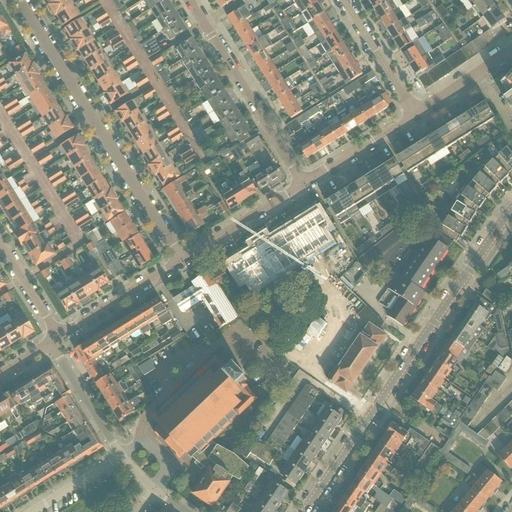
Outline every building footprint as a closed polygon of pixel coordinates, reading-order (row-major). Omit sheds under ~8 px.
[(56,0),(47,6),(54,17),(74,4),(71,0),(56,0)] [(142,0),(149,10),(165,0),(142,0)] [(166,0),(165,0),(149,10),(156,21),(160,18),(173,10),(166,0)] [(315,0),(300,0),(295,4),(302,14),(318,3),(315,0)] [(368,0),(375,10),(387,2),(385,0),(368,0)] [(391,0),(390,0),(387,2),(375,10),(381,20),(398,10),(391,0)] [(391,0),(398,10),(403,6),(399,0),(391,0)] [(429,4),(425,0),(416,0),(422,9),(429,4)] [(482,0),(473,8),(481,19),(496,8),(489,0),(482,0)] [(118,1),(113,4),(120,14),(127,10),(125,6),(124,5),(121,7),(118,1)] [(276,1),(269,6),(272,9),(279,5),(276,1)] [(318,3),(302,14),(308,24),(313,20),(324,14),(318,3)] [(74,4),(54,17),(55,16),(58,21),(57,22),(60,28),(81,15),(76,8),(73,9),(71,6),(74,4)] [(234,7),(225,12),(228,17),(230,20),(234,28),(246,20),(251,17),(245,6),(243,4),(237,7),(236,5),(234,7)] [(398,10),(381,20),(382,20),(388,30),(406,19),(411,16),(404,5),(403,6),(398,10)] [(442,5),(436,10),(439,14),(446,10),(442,5)] [(481,19),(490,30),(493,28),(498,24),(504,20),(496,8),(481,19)] [(156,21),(162,31),(179,20),(173,10),(160,18),(156,21)] [(446,10),(439,14),(442,19),(449,15),(446,10)] [(422,18),(424,21),(435,15),(433,11),(422,18)] [(94,18),(97,24),(107,17),(104,12),(94,18)] [(277,14),(277,15),(283,25),(284,25),(290,21),(288,17),(286,18),(282,12),(277,14)] [(313,20),(308,24),(314,34),(331,24),(329,20),(324,14),(313,20)] [(0,30),(1,30),(4,36),(10,32),(0,15),(0,30)] [(127,16),(123,19),(126,25),(131,22),(127,16)] [(107,17),(97,24),(100,29),(111,23),(107,17)] [(69,41),(89,29),(89,28),(86,30),(84,27),(87,25),(82,18),(62,30),(66,36),(67,35),(70,40),(69,41)] [(412,29),(406,19),(388,30),(394,40),(412,29)] [(179,20),(162,31),(161,32),(164,36),(165,35),(169,41),(186,31),(179,20)] [(234,28),(241,38),(252,31),(246,20),(234,28)] [(284,25),(283,25),(289,35),(290,35),(296,31),(290,21),(284,25)] [(131,22),(126,25),(130,31),(134,28),(131,22)] [(279,22),(272,26),(275,30),(281,26),(279,22)] [(331,24),(314,34),(320,44),(337,34),(331,24)] [(442,24),(436,28),(446,42),(452,38),(442,24)] [(498,24),(493,28),(500,39),(505,35),(498,24)] [(281,26),(275,30),(278,35),(284,31),(281,26)] [(252,31),(241,38),(247,48),(258,41),(264,37),(257,27),(252,31)] [(490,30),(488,31),(495,42),(500,39),(493,28),(490,30)] [(69,41),(76,52),(93,41),(91,38),(94,36),(89,29),(69,41)] [(412,29),(394,40),(400,50),(418,39),(412,29)] [(459,29),(452,34),(455,38),(462,34),(459,29)] [(488,31),(483,35),(490,46),(495,42),(488,31)] [(107,40),(110,45),(121,39),(117,33),(107,40)] [(320,45),(316,47),(321,57),(326,54),(327,54),(332,51),(343,44),(337,34),(320,44),(320,45)] [(462,34),(455,38),(459,43),(465,38),(462,34)] [(258,41),(247,48),(253,58),(265,51),(273,46),(267,35),(264,37),(258,41)] [(483,35),(478,38),(485,49),(490,46),(483,35)] [(140,36),(135,39),(139,45),(144,42),(140,36)] [(418,39),(400,50),(403,55),(409,65),(427,54),(428,54),(432,51),(423,36),(418,39)] [(139,45),(148,59),(160,51),(152,37),(144,42),(139,45)] [(478,38),(473,42),(480,52),(485,49),(478,38)] [(121,39),(110,45),(114,50),(124,44),(121,39)] [(175,49),(181,60),(198,50),(191,39),(175,49)] [(84,61),(84,62),(102,50),(98,43),(95,44),(93,41),(76,52),(77,51),(80,56),(79,57),(82,62),(84,61)] [(473,42),(468,45),(475,56),(480,52),(473,42)] [(332,51),(327,54),(333,64),(338,61),(350,54),(343,44),(332,51)] [(475,56),(468,45),(463,48),(470,59),(475,56)] [(22,52),(19,46),(13,49),(17,55),(22,52)] [(460,49),(455,53),(463,64),(468,61),(460,49)] [(85,68),(89,73),(109,61),(105,54),(102,55),(100,52),(103,50),(102,50),(84,62),(87,67),(85,68)] [(180,60),(187,71),(204,60),(198,50),(181,60),(180,60)] [(253,58),(260,68),(271,61),(265,51),(253,58)] [(12,76),(12,77),(32,64),(31,65),(28,60),(29,59),(25,53),(5,66),(10,73),(13,72),(14,75),(12,76)] [(463,64),(455,53),(450,56),(458,67),(463,64)] [(338,61),(333,64),(339,75),(344,72),(356,64),(350,54),(338,61)] [(421,58),(409,65),(418,78),(424,74),(431,70),(436,66),(432,61),(428,54),(427,54),(421,58)] [(120,61),(124,66),(134,60),(131,55),(120,61)] [(158,55),(149,61),(153,67),(153,68),(163,61),(162,61),(158,55)] [(441,55),(432,61),(436,66),(441,63),(445,60),(441,55)] [(458,67),(450,56),(445,60),(453,71),(458,67)] [(134,60),(124,66),(127,72),(137,65),(134,60)] [(187,71),(193,81),(210,70),(204,60),(187,71)] [(453,71),(445,60),(441,63),(448,74),(453,71)] [(94,78),(97,83),(116,72),(115,71),(113,73),(111,70),(114,68),(109,61),(89,73),(93,79),(94,78)] [(260,68),(266,78),(277,71),(271,61),(260,68)] [(304,63),(298,67),(300,71),(307,67),(304,63)] [(436,66),(443,77),(448,74),(441,63),(436,66)] [(19,83),(21,86),(39,75),(32,64),(12,77),(17,84),(19,83)] [(339,75),(345,84),(346,85),(351,82),(354,80),(362,75),(356,64),(344,72),(339,75)] [(436,66),(431,70),(438,81),(443,77),(436,66)] [(165,70),(158,75),(164,84),(170,81),(167,77),(169,76),(165,70)] [(193,81),(199,91),(217,80),(210,70),(193,81)] [(438,81),(431,70),(424,74),(432,85),(438,81)] [(266,78),(272,88),(284,81),(277,71),(266,78)] [(101,89),(103,93),(104,94),(120,84),(118,80),(120,79),(116,72),(97,83),(97,84),(96,84),(99,90),(101,89)] [(357,82),(360,87),(376,78),(372,72),(357,82)] [(511,101),(511,73),(501,85),(510,96),(504,100),(508,105),(511,101)] [(418,78),(425,90),(432,85),(424,74),(418,78)] [(21,91),(25,98),(44,87),(44,86),(45,85),(42,80),(41,81),(38,76),(39,75),(21,86),(24,89),(21,91)] [(134,83),(137,88),(148,82),(144,76),(134,83)] [(284,81),(272,88),(272,89),(279,99),(290,91),(295,88),(288,78),(284,81)] [(103,93),(102,94),(102,95),(109,106),(129,93),(128,92),(134,88),(128,79),(120,84),(104,94),(103,93)] [(199,91),(206,102),(223,91),(217,80),(199,91)] [(328,82),(321,86),(325,91),(331,87),(328,82)] [(317,83),(310,87),(313,91),(319,87),(317,83)] [(166,89),(170,95),(175,92),(171,86),(166,89)] [(28,102),(32,109),(52,96),(49,91),(47,92),(44,87),(25,98),(26,99),(28,97),(30,100),(28,102)] [(141,95),(145,100),(155,94),(152,88),(141,95)] [(206,102),(212,112),(230,101),(223,91),(206,102)] [(290,91),(279,99),(285,109),(296,101),(301,99),(298,94),(294,97),(290,91)] [(175,92),(170,95),(174,101),(178,98),(175,92)] [(378,92),(368,99),(378,115),(388,108),(387,106),(392,103),(386,93),(381,96),(378,92)] [(39,119),(39,120),(57,108),(54,103),(56,102),(52,96),(32,109),(37,116),(39,115),(41,118),(39,119)] [(367,97),(358,103),(359,104),(358,105),(361,110),(368,121),(378,115),(368,99),(367,98),(367,97)] [(5,111),(17,103),(14,98),(2,106),(5,111)] [(113,112),(120,123),(138,113),(136,109),(138,108),(133,100),(113,112)] [(212,112),(219,122),(236,111),(230,101),(212,112)] [(296,101),(285,109),(291,119),(303,112),(296,101)] [(479,106),(475,108),(476,110),(485,124),(495,118),(490,110),(485,102),(479,106)] [(8,116),(21,109),(17,103),(5,111),(8,116)] [(152,111),(155,117),(165,110),(162,105),(152,111)] [(46,125),(48,129),(66,118),(65,117),(64,118),(61,114),(62,113),(59,107),(58,108),(57,108),(39,120),(43,127),(46,125)] [(179,110),(183,116),(188,113),(184,107),(179,110)] [(316,107),(306,113),(310,119),(320,113),(316,107)] [(469,112),(466,114),(467,116),(476,130),(485,124),(476,110),(475,108),(469,112)] [(165,110),(155,117),(158,122),(169,116),(165,110)] [(347,110),(337,117),(340,122),(347,134),(358,127),(350,116),(347,110)] [(361,110),(350,116),(358,127),(368,121),(361,110)] [(225,132),(230,129),(242,122),(236,111),(219,122),(225,132)] [(128,133),(147,122),(142,114),(140,116),(138,113),(120,123),(120,124),(122,123),(125,128),(123,128),(127,134),(128,133)] [(188,113),(183,116),(187,121),(191,119),(188,113)] [(306,113),(302,116),(306,122),(310,119),(306,113)] [(460,118),(456,120),(457,122),(466,136),(476,130),(467,116),(466,114),(460,118)] [(327,123),(330,129),(337,140),(347,134),(340,122),(337,117),(327,123)] [(66,118),(48,129),(50,132),(48,134),(52,141),(73,129),(66,118)] [(31,125),(27,119),(15,127),(18,132),(31,125)] [(296,120),(286,126),(290,132),(289,132),(288,133),(287,133),(287,134),(287,135),(286,135),(286,136),(286,137),(286,138),(287,138),(287,139),(292,136),(302,129),(300,125),(296,120)] [(450,124),(446,126),(447,128),(456,142),(466,136),(457,122),(456,120),(450,124)] [(130,139),(134,145),(154,132),(149,125),(147,127),(145,124),(147,122),(128,133),(131,138),(130,139)] [(225,132),(224,133),(231,144),(237,140),(237,139),(241,137),(247,134),(247,133),(249,132),(242,122),(230,129),(225,132)] [(22,138),(34,130),(31,125),(18,132),(22,138)] [(165,133),(168,138),(179,132),(175,126),(165,133)] [(200,126),(192,130),(196,136),(204,132),(200,126)] [(314,126),(304,132),(308,138),(309,139),(310,141),(317,153),(327,146),(320,135),(314,126)] [(440,130),(437,132),(438,134),(447,149),(456,142),(447,128),(446,126),(440,130)] [(330,129),(320,135),(327,146),(337,140),(330,129)] [(492,135),(495,139),(501,135),(498,131),(492,135)] [(139,150),(142,155),(160,143),(158,144),(156,141),(158,140),(154,132),(134,145),(137,151),(139,150)] [(179,132),(168,138),(172,143),(182,137),(179,132)] [(204,132),(196,136),(200,142),(207,137),(204,132)] [(431,136),(427,138),(428,140),(437,155),(447,149),(438,134),(437,132),(431,136)] [(241,137),(237,139),(240,144),(243,141),(250,137),(247,133),(247,134),(241,137)] [(247,147),(248,148),(259,141),(255,134),(250,137),(243,141),(247,147)] [(64,154),(66,157),(84,147),(77,135),(57,148),(61,156),(64,154)] [(487,135),(481,139),(484,143),(490,139),(487,135)] [(421,142),(417,144),(418,146),(418,147),(427,161),(437,155),(428,140),(427,138),(421,142)] [(302,141),(297,144),(299,146),(300,148),(304,155),(307,159),(317,153),(310,141),(309,139),(305,142),(302,141)] [(481,139),(476,143),(479,148),(484,143),(481,139)] [(29,149),(32,154),(44,146),(41,141),(29,149)] [(236,146),(229,150),(231,153),(236,162),(243,158),(239,152),(247,147),(243,141),(240,144),(239,144),(236,146)] [(147,166),(164,155),(162,152),(165,150),(160,143),(142,155),(141,156),(144,161),(145,160),(148,165),(147,166)] [(411,148),(408,150),(418,167),(420,170),(430,164),(427,161),(418,147),(418,146),(417,144),(411,148)] [(66,163),(70,170),(89,158),(90,157),(87,152),(85,152),(82,148),(84,147),(66,157),(68,161),(66,163)] [(178,154),(182,159),(192,153),(189,148),(178,154)] [(493,160),(507,174),(508,174),(510,172),(511,171),(511,170),(511,152),(507,148),(493,160)] [(228,149),(220,153),(223,158),(230,153),(228,149)] [(468,149),(463,153),(466,158),(471,154),(468,149)] [(402,154),(398,157),(399,158),(404,167),(407,173),(418,167),(408,150),(402,154)] [(36,161),(39,166),(52,158),(48,153),(36,161)] [(192,153),(182,159),(185,165),(195,158),(192,153)] [(463,153),(458,158),(461,162),(466,158),(463,153)] [(147,166),(154,177),(174,164),(169,157),(167,159),(164,155),(147,166)] [(11,162),(8,157),(2,160),(6,166),(11,162)] [(72,173),(77,180),(97,168),(93,162),(92,163),(89,158),(70,170),(73,169),(75,172),(72,173)] [(218,158),(211,162),(214,166),(221,162),(218,158)] [(388,163),(384,165),(385,167),(394,181),(404,175),(399,167),(394,159),(388,163)] [(480,173),(495,186),(496,186),(498,184),(499,182),(501,183),(504,180),(509,175),(507,174),(493,160),(480,173)] [(9,171),(15,167),(11,162),(6,166),(9,171)] [(214,166),(211,162),(204,167),(207,171),(214,166)] [(174,164),(154,177),(155,176),(158,181),(157,182),(161,188),(181,175),(176,168),(173,169),(171,166),(174,165),(174,164)] [(450,164),(445,168),(448,172),(453,168),(450,164)] [(273,165),(262,172),(270,184),(281,177),(273,165)] [(375,171),(388,192),(397,187),(397,186),(394,181),(385,167),(384,165),(375,171)] [(253,180),(249,182),(254,191),(258,188),(260,191),(270,184),(262,172),(259,167),(249,174),(253,180)] [(83,191),(102,179),(99,175),(100,174),(97,168),(77,180),(81,188),(84,186),(86,189),(83,191)] [(195,171),(200,179),(205,176),(200,168),(195,171)] [(445,168),(440,172),(443,176),(448,172),(445,168)] [(62,175),(59,170),(46,177),(50,183),(62,175)] [(369,175),(365,177),(366,179),(375,193),(378,198),(388,192),(375,171),(369,175)] [(243,173),(233,178),(235,181),(246,199),(247,198),(248,199),(253,196),(252,195),(255,193),(254,191),(249,182),(243,173)] [(468,187),(484,199),(485,199),(485,198),(488,195),(490,196),(493,192),(497,187),(495,186),(480,173),(468,187)] [(53,188),(65,180),(62,175),(50,183),(53,188)] [(167,198),(168,199),(182,190),(179,185),(186,181),(183,176),(162,190),(164,193),(163,193),(166,198),(167,198)] [(205,176),(200,179),(205,186),(209,183),(205,176)] [(359,181),(355,183),(356,185),(365,199),(369,205),(378,198),(375,193),(366,179),(365,177),(359,181)] [(19,187),(25,183),(21,178),(16,182),(19,187)] [(432,178),(427,182),(430,186),(435,182),(432,178)] [(91,197),(93,200),(110,189),(109,190),(106,185),(107,184),(104,179),(102,180),(102,179),(83,191),(88,198),(91,197)] [(0,184),(0,198),(12,191),(6,181),(0,184)] [(229,181),(225,184),(237,204),(240,202),(241,203),(246,200),(245,199),(246,199),(235,181),(230,184),(229,181)] [(427,182),(422,186),(425,190),(430,186),(427,182)] [(22,192),(28,189),(25,183),(19,187),(22,192)] [(349,187),(346,189),(347,191),(359,211),(369,205),(365,199),(356,185),(355,183),(349,187)] [(237,204),(225,184),(216,189),(223,201),(228,210),(229,209),(230,210),(235,207),(234,206),(237,204)] [(206,189),(211,196),(216,194),(211,186),(206,189)] [(457,202),(474,213),(475,212),(478,208),(479,209),(482,205),(486,200),(484,199),(468,187),(457,202)] [(92,205),(97,212),(117,200),(110,189),(93,200),(95,204),(92,205)] [(340,193),(336,195),(350,217),(359,211),(347,191),(346,189),(340,193)] [(172,204),(174,208),(195,194),(192,190),(185,194),(182,190),(168,199),(167,200),(171,205),(172,204)] [(0,198),(0,207),(3,212),(19,202),(12,191),(0,198)] [(75,196),(72,191),(60,199),(63,204),(75,196)] [(178,215),(179,216),(193,207),(190,203),(197,199),(195,194),(174,208),(175,210),(174,211),(177,216),(178,215)] [(216,194),(211,196),(216,203),(220,201),(216,194)] [(336,195),(326,202),(340,225),(350,218),(350,217),(336,195)] [(407,200),(409,204),(419,199),(417,195),(407,200)] [(424,195),(420,199),(427,203),(430,199),(424,195)] [(66,209),(79,202),(75,196),(63,204),(66,209)] [(32,208),(38,205),(35,199),(29,203),(32,208)] [(117,200),(97,212),(97,213),(100,211),(102,214),(99,216),(104,224),(124,211),(120,205),(119,206),(116,201),(117,200)] [(3,212),(9,223),(25,213),(19,202),(3,212)] [(451,212),(448,217),(453,220),(466,227),(469,222),(470,223),(473,219),(476,214),(474,213),(457,202),(451,212)] [(221,203),(214,207),(217,211),(220,215),(226,211),(221,203)] [(36,214),(41,210),(38,205),(32,208),(36,214)] [(179,217),(178,217),(182,223),(183,222),(185,225),(205,212),(202,208),(196,212),(193,207),(179,216),(179,217)] [(243,257),(229,265),(241,283),(247,279),(254,290),(330,243),(323,231),(329,228),(318,210),(281,233),(274,238),(270,240),(269,238),(266,239),(265,236),(252,244),(254,247),(252,248),(253,250),(242,257),(243,257)] [(407,211),(402,215),(406,219),(411,215),(407,211)] [(89,218),(85,212),(73,220),(76,225),(89,218)] [(205,212),(185,225),(186,228),(185,228),(188,234),(189,233),(190,234),(204,225),(201,221),(208,216),(205,212)] [(13,235),(14,235),(32,223),(25,213),(9,223),(16,233),(13,235)] [(109,222),(105,225),(111,235),(116,233),(130,224),(123,214),(109,222)] [(406,219),(402,215),(398,218),(401,223),(406,219)] [(448,217),(439,231),(448,237),(457,242),(460,237),(461,238),(464,233),(467,228),(466,227),(453,220),(448,217)] [(80,231),(92,223),(89,218),(76,225),(80,231)] [(46,230),(51,226),(48,221),(42,224),(46,230)] [(14,235),(20,246),(21,245),(38,235),(39,234),(32,223),(14,235)] [(130,224),(116,233),(122,243),(136,234),(130,224)] [(359,259),(368,270),(378,263),(394,273),(394,272),(399,275),(398,275),(397,275),(387,289),(401,298),(388,317),(394,321),(403,327),(421,299),(419,298),(423,292),(420,290),(452,243),(444,238),(435,231),(421,251),(413,246),(420,235),(410,228),(408,229),(404,224),(359,259)] [(389,225),(384,229),(387,233),(392,229),(389,225)] [(49,235),(55,232),(51,226),(46,230),(49,235)] [(102,241),(95,229),(86,234),(94,246),(102,241)] [(384,229),(379,233),(382,237),(387,233),(384,229)] [(38,235),(21,245),(22,245),(22,246),(28,256),(44,246),(44,245),(43,244),(38,236),(38,235)] [(123,244),(131,256),(144,248),(137,236),(123,244)] [(374,236),(366,243),(369,247),(378,240),(374,236)] [(104,240),(102,241),(94,246),(100,257),(106,254),(111,251),(104,240)] [(55,245),(58,250),(64,247),(61,241),(55,245)] [(44,246),(28,256),(35,267),(54,254),(48,243),(44,246)] [(91,243),(86,246),(89,252),(92,250),(95,255),(97,253),(95,249),(91,243)] [(366,243),(361,246),(364,251),(369,247),(366,243)] [(144,248),(131,256),(138,268),(152,259),(151,258),(151,259),(144,248)] [(106,254),(100,257),(114,279),(119,276),(112,264),(117,261),(111,251),(106,254)] [(72,266),(67,258),(63,260),(68,268),(72,266)] [(68,268),(63,260),(59,263),(64,271),(68,268)] [(124,273),(117,261),(112,264),(119,276),(124,273)] [(511,264),(496,276),(501,283),(508,278),(509,277),(510,276),(511,278),(511,279),(511,264)] [(91,273),(87,275),(98,293),(109,286),(97,266),(89,270),(91,273)] [(174,299),(179,308),(183,313),(203,301),(220,329),(239,318),(216,283),(218,281),(221,286),(229,281),(220,267),(210,273),(210,272),(192,284),(194,287),(174,299)] [(40,273),(44,278),(49,275),(46,269),(40,273)] [(82,275),(75,279),(87,299),(93,296),(92,294),(97,291),(98,293),(87,275),(84,277),(82,275)] [(69,286),(66,288),(77,306),(76,304),(81,301),(82,303),(87,299),(75,279),(68,284),(69,286)] [(77,306),(66,288),(62,290),(61,288),(53,293),(66,313),(77,306)] [(482,295),(491,301),(495,295),(486,289),(482,295)] [(3,296),(7,302),(12,298),(9,293),(3,296)] [(476,304),(468,316),(481,326),(485,320),(487,321),(491,316),(495,318),(499,333),(504,331),(499,311),(481,298),(478,303),(480,304),(478,306),(476,304)] [(158,319),(159,319),(163,325),(172,320),(167,313),(158,299),(157,299),(156,299),(153,301),(153,302),(149,305),(158,319)] [(511,301),(502,309),(503,316),(511,309),(511,301)] [(144,308),(140,310),(149,325),(158,319),(149,305),(148,305),(147,305),(144,306),(144,308)] [(340,367),(334,368),(335,371),(328,381),(331,382),(330,383),(332,384),(332,383),(335,385),(346,393),(352,384),(353,385),(387,336),(379,331),(384,324),(366,306),(357,316),(368,326),(353,347),(352,347),(351,347),(348,351),(348,352),(349,353),(340,367)] [(135,314),(130,316),(140,331),(143,336),(152,330),(149,325),(140,310),(139,311),(137,311),(135,312),(135,314)] [(15,320),(12,322),(22,340),(34,333),(21,313),(13,317),(15,320)] [(125,320),(121,322),(130,337),(140,331),(130,316),(129,317),(128,316),(125,318),(125,320)] [(468,316),(460,328),(478,340),(485,329),(481,326),(468,316)] [(6,322),(0,325),(0,327),(11,345),(12,346),(18,343),(17,341),(21,338),(22,340),(12,322),(8,324),(6,322)] [(116,325),(112,328),(121,343),(130,337),(121,322),(120,323),(119,322),(116,324),(116,325)] [(0,351),(0,352),(1,351),(2,353),(7,349),(6,348),(11,345),(0,327),(0,328),(0,329),(0,351)] [(107,331),(102,334),(112,349),(121,343),(112,328),(111,329),(109,328),(106,330),(107,331)] [(460,328),(452,340),(475,355),(478,350),(474,346),(478,340),(460,328)] [(494,338),(487,348),(503,358),(505,356),(509,350),(508,348),(504,331),(499,333),(499,334),(495,335),(496,338),(494,338)] [(177,333),(170,337),(172,340),(173,343),(180,338),(179,336),(177,333)] [(97,337),(93,340),(102,354),(112,349),(102,334),(101,334),(100,334),(97,336),(97,337)] [(167,334),(160,339),(163,343),(169,338),(170,338),(167,334)] [(88,343),(84,346),(93,360),(93,359),(94,360),(96,363),(104,358),(102,354),(93,340),(92,340),(91,340),(88,342),(88,343)] [(157,340),(149,345),(152,349),(159,345),(157,340)] [(445,350),(444,351),(457,360),(463,351),(464,349),(465,349),(452,340),(448,346),(447,345),(444,349),(445,350)] [(149,345),(141,350),(144,354),(152,349),(150,345),(149,345)] [(93,360),(84,346),(83,346),(79,347),(76,350),(76,351),(78,354),(77,356),(81,361),(82,361),(88,370),(87,371),(91,377),(92,376),(95,382),(105,376),(111,372),(108,367),(102,371),(101,370),(100,370),(94,360),(93,359),(93,360)] [(130,354),(133,358),(140,354),(137,349),(130,354)] [(440,357),(438,361),(452,371),(455,373),(458,375),(461,371),(456,367),(459,362),(457,361),(457,360),(444,351),(443,353),(441,353),(439,356),(440,357)] [(490,366),(495,370),(496,371),(504,360),(497,355),(490,365),(491,366),(490,366)] [(127,356),(119,361),(122,365),(130,360),(127,356)] [(155,413),(152,416),(152,418),(159,426),(153,432),(158,437),(159,436),(175,453),(174,453),(179,459),(185,453),(191,459),(192,458),(196,461),(194,463),(197,467),(201,470),(204,468),(208,472),(193,495),(213,508),(230,483),(230,482),(233,478),(240,481),(249,468),(237,457),(220,448),(219,449),(215,444),(222,437),(220,435),(223,432),(224,433),(225,432),(224,431),(230,424),(231,425),(232,424),(231,424),(238,417),(239,418),(240,417),(239,416),(257,398),(247,388),(248,386),(244,382),(247,379),(235,367),(232,370),(228,366),(227,367),(216,356),(198,373),(197,373),(196,374),(197,374),(191,381),(190,380),(189,381),(190,382),(183,388),(182,387),(181,388),(182,389),(176,395),(175,395),(174,395),(175,396),(168,403),(167,402),(166,403),(167,404),(161,410),(160,409),(159,410),(160,411),(158,413),(155,413)] [(511,360),(507,357),(499,369),(505,373),(511,363),(511,360)] [(144,376),(155,369),(150,360),(139,367),(144,376)] [(122,365),(119,361),(111,366),(114,370),(122,365)] [(433,367),(431,371),(444,380),(445,381),(446,380),(452,384),(455,380),(452,377),(454,375),(455,373),(452,371),(438,361),(436,362),(435,362),(433,366),(433,367)] [(40,372),(41,374),(48,384),(50,383),(58,396),(67,390),(52,365),(40,372)] [(131,365),(126,368),(131,376),(136,373),(131,365)] [(495,370),(490,366),(486,372),(491,375),(495,370)] [(424,380),(424,381),(438,391),(441,387),(448,391),(451,386),(445,382),(445,381),(444,380),(431,371),(427,376),(426,376),(424,378),(424,380)] [(496,372),(491,378),(502,385),(506,379),(496,372)] [(136,373),(131,376),(136,383),(141,380),(136,373)] [(41,374),(30,380),(39,395),(45,391),(43,387),(48,384),(41,374)] [(100,389),(102,393),(117,384),(111,375),(97,384),(97,385),(97,387),(98,389),(100,389)] [(485,383),(494,389),(498,392),(502,385),(491,378),(489,377),(485,383)] [(30,380),(21,386),(32,404),(42,399),(39,395),(30,380)] [(418,389),(417,390),(432,400),(435,395),(442,400),(445,395),(438,391),(424,381),(421,385),(420,385),(418,387),(418,389)] [(108,402),(108,403),(127,391),(129,390),(125,384),(123,385),(121,382),(117,384),(102,393),(105,398),(105,399),(106,402),(108,402)] [(145,382),(141,385),(144,390),(145,392),(150,390),(145,382)] [(485,383),(482,388),(490,394),(494,389),(485,383)] [(306,385),(295,403),(304,409),(307,411),(309,408),(311,406),(307,403),(312,397),(309,395),(314,388),(310,386),(306,385)] [(21,386),(12,392),(19,405),(20,406),(26,403),(29,407),(32,404),(21,386)] [(482,388),(478,393),(487,399),(490,394),(482,388)] [(145,392),(144,393),(146,398),(152,394),(150,390),(145,392)] [(453,430),(458,422),(460,419),(459,419),(453,414),(432,400),(417,390),(416,392),(415,391),(411,396),(413,397),(411,399),(431,412),(434,408),(441,412),(440,414),(444,417),(441,422),(453,430)] [(11,391),(0,397),(10,412),(15,420),(18,418),(16,414),(16,412),(14,408),(19,405),(12,392),(11,391)] [(109,404),(108,405),(110,408),(112,408),(114,412),(133,401),(132,400),(131,398),(127,391),(108,403),(109,404)] [(478,393),(475,398),(484,404),(487,399),(478,393)] [(54,404),(60,413),(76,403),(70,394),(54,404)] [(263,413),(278,400),(272,394),(258,407),(263,413)] [(50,395),(42,400),(45,404),(52,399),(50,395)] [(0,397),(0,416),(1,418),(3,421),(8,418),(5,415),(10,412),(0,397)] [(133,401),(114,412),(119,420),(122,421),(141,409),(138,404),(140,402),(139,400),(138,398),(137,397),(132,400),(133,401)] [(475,398),(472,402),(480,408),(484,404),(475,398)] [(472,402),(468,407),(477,413),(480,408),(472,402)] [(60,413),(66,423),(82,413),(76,403),(60,413)] [(290,409),(287,414),(296,420),(299,422),(303,417),(299,415),(304,409),(295,403),(290,409)] [(326,408),(318,419),(334,430),(337,425),(336,424),(340,418),(341,419),(342,418),(341,418),(344,413),(336,407),(333,412),(326,408)] [(468,407),(465,412),(474,418),(477,413),(468,407)] [(504,409),(500,413),(507,421),(511,417),(504,409)] [(456,410),(453,414),(459,419),(462,415),(456,410)] [(44,417),(42,424),(55,416),(53,412),(44,417)] [(465,412),(462,417),(470,423),(474,418),(465,412)] [(66,423),(72,432),(87,422),(82,413),(66,423)] [(500,413),(496,417),(503,425),(507,421),(500,413)] [(283,420),(279,425),(288,431),(292,433),(295,429),(292,426),(296,420),(287,414),(283,420)] [(460,419),(458,422),(467,428),(470,423),(462,417),(460,419)] [(496,417),(492,421),(499,429),(503,425),(496,417)] [(318,419),(311,430),(326,441),(329,436),(328,435),(333,429),(334,430),(318,419)] [(7,420),(4,422),(13,436),(16,435),(15,433),(15,434),(14,432),(15,432),(7,420)] [(36,421),(31,424),(36,431),(40,422),(36,421)] [(492,421),(487,425),(495,433),(499,429),(492,421)] [(72,432),(79,443),(94,433),(87,422),(72,432)] [(453,430),(451,432),(453,434),(458,438),(462,433),(485,448),(489,443),(486,441),(477,435),(467,428),(458,422),(453,430)] [(31,424),(22,430),(23,431),(26,436),(26,437),(36,431),(31,424)] [(275,431),(272,436),(281,442),(284,444),(287,440),(284,437),(288,431),(279,425),(275,431)] [(390,430),(387,434),(402,444),(406,447),(412,439),(420,445),(418,448),(420,449),(424,452),(430,443),(410,429),(407,434),(406,434),(407,433),(404,431),(402,431),(393,425),(393,426),(391,426),(389,429),(390,430)] [(487,425),(483,429),(490,437),(495,433),(487,425)] [(490,437),(483,429),(477,435),(486,441),(490,437)] [(311,430),(303,441),(319,452),(322,447),(321,446),(325,440),(326,441),(311,430)] [(13,436),(13,437),(16,442),(26,436),(23,431),(16,435),(13,436)] [(38,433),(31,437),(34,442),(41,437),(38,433)] [(80,447),(79,447),(85,456),(85,458),(103,447),(94,433),(86,438),(87,438),(87,439),(90,443),(86,446),(84,444),(80,447)] [(383,440),(381,444),(395,454),(402,458),(405,454),(398,449),(402,444),(387,434),(386,436),(385,435),(383,438),(383,440)] [(267,442),(264,447),(277,455),(280,451),(277,448),(281,442),(272,436),(267,442)] [(13,437),(4,442),(5,444),(8,448),(16,442),(13,437)] [(34,442),(31,437),(24,442),(27,446),(34,442)] [(451,437),(439,455),(467,475),(468,473),(471,469),(448,453),(456,441),(451,437)] [(248,445),(241,456),(246,459),(250,453),(269,466),(277,455),(264,447),(253,439),(248,445)] [(303,441),(296,452),(311,463),(314,458),(313,458),(318,451),(319,452),(303,441)] [(71,445),(65,449),(75,464),(80,461),(79,460),(85,456),(79,447),(78,445),(76,442),(71,445)] [(511,442),(498,456),(511,470),(511,468),(511,442)] [(22,443),(13,449),(16,454),(25,448),(22,443)] [(374,453),(374,454),(388,464),(389,463),(395,468),(398,463),(392,459),(392,458),(394,456),(395,454),(381,444),(379,445),(378,445),(376,448),(377,449),(374,453)] [(431,444),(423,455),(426,457),(431,461),(439,449),(437,448),(434,445),(431,444)] [(12,449),(4,454),(5,455),(7,458),(15,453),(12,449)] [(65,449),(55,455),(64,469),(69,466),(70,468),(75,464),(65,449)] [(51,457),(46,461),(56,476),(61,473),(60,472),(64,469),(55,455),(52,450),(48,452),(51,457)] [(296,452),(288,463),(304,474),(307,469),(306,469),(310,462),(311,463),(296,452)] [(391,474),(394,469),(387,465),(388,464),(374,454),(370,459),(369,459),(367,462),(367,463),(367,464),(381,474),(384,469),(391,474)] [(423,455),(415,468),(418,470),(423,473),(431,461),(426,457),(423,455)] [(46,461),(36,466),(45,481),(50,478),(51,479),(56,476),(46,461)] [(304,474),(288,463),(280,474),(296,485),(299,480),(298,480),(302,474),(303,474),(304,474)] [(380,476),(381,474),(367,464),(365,466),(365,467),(363,467),(361,471),(361,472),(359,476),(380,490),(383,485),(377,481),(380,476)] [(36,466),(27,472),(37,488),(42,485),(41,484),(45,481),(36,466)] [(418,470),(411,480),(416,483),(423,473),(418,470)] [(488,470),(473,488),(488,500),(493,493),(495,495),(498,491),(496,489),(502,482),(488,470)] [(27,472),(18,478),(27,493),(31,490),(32,491),(37,488),(27,472)] [(5,479),(8,484),(18,500),(23,497),(22,495),(27,493),(18,478),(15,473),(5,479)] [(255,474),(249,482),(253,485),(258,477),(255,474)] [(393,500),(380,490),(359,476),(352,485),(364,494),(365,493),(381,504),(387,509),(393,500)] [(411,480),(408,484),(405,483),(402,488),(409,493),(416,483),(411,480)] [(249,482),(244,490),(248,492),(253,485),(249,482)] [(273,482),(265,493),(281,504),(284,499),(283,499),(287,493),(288,493),(273,482)] [(8,484),(0,489),(0,491),(8,504),(12,501),(13,503),(18,500),(8,484)] [(352,485),(346,494),(368,508),(371,504),(362,498),(364,494),(352,485)] [(473,488),(459,505),(466,511),(477,511),(478,511),(479,511),(480,511),(483,508),(482,507),(488,500),(473,488)] [(265,493),(257,504),(268,511),(275,511),(276,511),(275,510),(279,504),(280,504),(281,504),(265,493)] [(392,498),(398,503),(401,498),(395,493),(392,498)] [(412,493),(399,511),(407,511),(414,503),(418,497),(412,493)] [(365,511),(368,508),(346,494),(341,502),(355,511),(365,511)] [(236,498),(233,503),(238,507),(242,502),(236,498)] [(421,499),(418,505),(427,511),(433,511),(435,509),(421,499)] [(338,511),(355,511),(341,502),(335,510),(338,511)] [(233,503),(226,511),(238,511),(241,509),(238,507),(233,503)]
